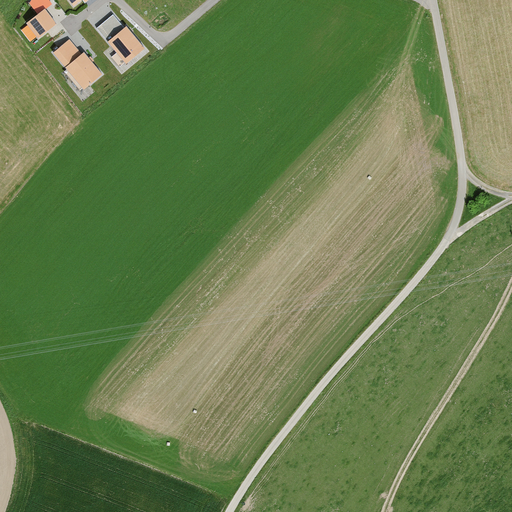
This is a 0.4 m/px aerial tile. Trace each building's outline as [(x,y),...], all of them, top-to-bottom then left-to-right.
[(32,0),(29,5),(38,17),(46,12),(53,5),(48,0),(32,0)] [(67,0),(74,9),(83,2),(86,5),(91,0),(67,0)] [(38,17),(26,26),(37,42),(57,27),(46,12),(38,17)] [(113,12),(97,26),(125,61),(144,45),(126,23),(123,25),(113,12)] [(80,51),(69,37),(53,50),(83,86),(102,71),(84,48),(80,51)]
